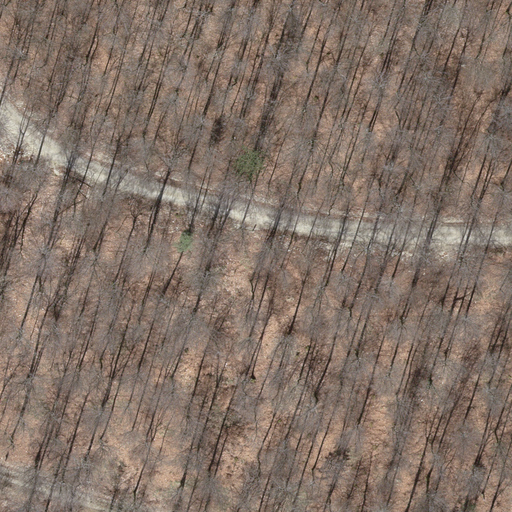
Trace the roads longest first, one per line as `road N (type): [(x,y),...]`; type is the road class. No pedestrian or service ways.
road 1 (track): [(511,234),(281,218),(68,167),(0,108)]
road 2 (track): [(121,511),(0,472)]
